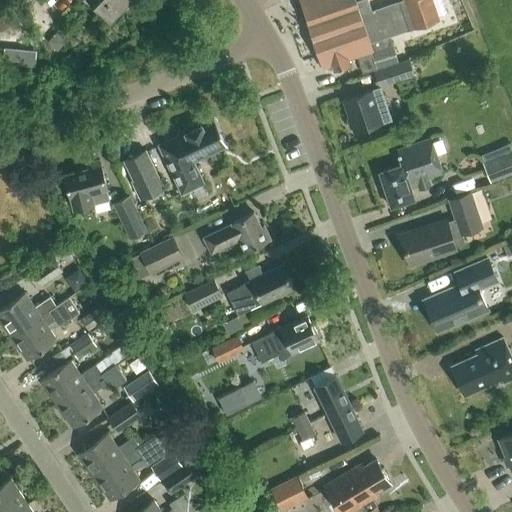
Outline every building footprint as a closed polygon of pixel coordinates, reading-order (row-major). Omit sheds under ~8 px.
[(78,0),(80,2),(82,0),(88,0),(111,22),(131,2),(129,0),(78,0)] [(374,71),(400,62),(390,36),(439,18),(432,0),(401,0),(372,11),(368,0),(359,0),(357,1),(356,0),(301,0),(303,5),(302,5),(308,21),(307,21),(325,69),(333,66),(335,72),(351,66),(349,60),(357,57),(363,75),(374,71)] [(48,41),(56,50),(65,42),(56,33),(48,41)] [(35,50),(4,47),(2,64),(34,66),(35,50)] [(409,58),(400,62),(374,71),(380,88),(416,75),(409,58)] [(379,86),(370,89),(343,98),(354,132),(390,119),(379,86)] [(192,161),(224,145),(215,126),(217,123),(214,115),(208,118),(208,121),(201,125),(200,122),(195,121),(185,125),(184,130),(185,132),(159,144),(182,192),(203,182),(192,161)] [(429,139),(424,141),(396,150),(401,165),(379,172),(391,207),(414,199),(409,185),(414,183),(417,191),(431,186),(428,178),(441,174),(429,139)] [(163,188),(145,150),(124,160),(134,181),(132,182),(140,199),(163,188)] [(511,174),(511,150),(481,162),(489,183),(511,174)] [(88,168),(64,174),(73,209),(107,200),(104,188),(107,187),(99,159),(86,162),(88,168)] [(481,227),(479,222),(490,218),(480,190),(449,200),(455,220),(446,223),(445,220),(400,235),(410,265),(455,250),(453,245),(463,242),(460,234),(481,227)] [(130,238),(146,230),(129,194),(113,202),(130,238)] [(232,223),(203,237),(210,252),(239,239),(244,250),(270,238),(263,225),(260,227),(253,211),(231,222),(232,223)] [(181,256),(172,236),(128,257),(137,277),(181,256)] [(42,283),(62,269),(52,255),(32,269),(42,283)] [(487,258),(454,272),(459,284),(423,299),(437,331),(486,310),(478,289),(496,281),(487,258)] [(258,265),(246,271),(250,280),(226,291),(237,314),(293,287),(282,264),(262,274),(258,265)] [(222,294),(213,277),(183,291),(192,309),(222,294)] [(0,308),(0,318),(11,335),(56,305),(50,296),(34,306),(25,292),(0,308)] [(79,312),(68,297),(56,305),(11,335),(27,359),(56,339),(47,324),(55,319),(59,326),(62,324),(63,326),(71,320),(70,318),(79,312)] [(88,330),(108,316),(101,305),(81,319),(88,330)] [(311,325),(306,315),(282,327),(279,324),(269,333),(252,341),(261,361),(278,353),(283,359),(292,351),(318,339),(317,336),(317,332),(314,326),(311,325)] [(77,359),(97,346),(88,333),(68,346),(77,359)] [(244,349),(237,334),(199,352),(206,366),(207,368),(240,353),(240,351),(244,349)] [(474,350),(476,354),(450,365),(464,395),(489,383),(491,387),(511,377),(511,360),(502,337),(474,350)] [(102,359),(108,368),(114,364),(130,354),(123,344),(102,359)] [(102,372),(96,363),(80,374),(70,359),(41,379),(57,403),(102,372)] [(102,372),(57,403),(73,426),(102,406),(92,392),(103,385),(105,387),(108,385),(111,389),(125,380),(114,364),(108,368),(102,372)] [(158,384),(148,370),(124,387),(133,401),(158,384)] [(328,412),(348,402),(335,374),(315,384),(328,412)] [(229,414),(265,397),(256,379),(220,396),(229,414)] [(140,418),(130,402),(106,417),(117,433),(140,418)] [(348,402),(328,412),(341,439),(362,430),(348,402)] [(295,427),(309,421),(304,411),(290,417),(295,427)] [(309,421),(295,427),(301,440),(315,433),(309,421)] [(94,476),(138,445),(132,436),(117,446),(107,432),(78,452),(94,476)] [(511,432),(498,438),(511,470),(511,469),(511,432)] [(138,445),(94,476),(110,499),(139,479),(132,468),(145,465),(166,451),(155,434),(138,445)] [(265,462),(275,483),(305,469),(296,448),(265,462)] [(181,465),(171,452),(150,467),(160,481),(181,465)] [(323,485),(339,511),(349,511),(362,505),(366,511),(377,511),(377,510),(378,510),(372,498),(380,494),(378,490),(390,482),(376,458),(363,466),(361,462),(323,485)] [(198,474),(189,461),(160,481),(169,494),(198,474)] [(271,488),(281,509),(306,496),(296,476),(271,488)] [(0,507),(3,511),(13,511),(27,503),(10,478),(0,484),(0,507)] [(185,511),(193,507),(183,493),(169,502),(173,507),(165,511),(161,511),(153,499),(134,511),(185,511)] [(13,511),(32,511),(27,503),(13,511)]
